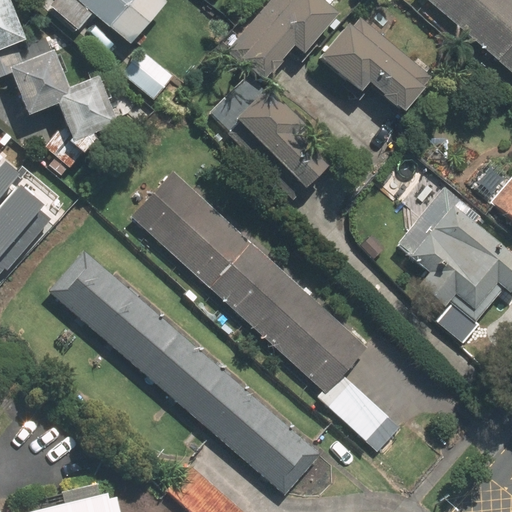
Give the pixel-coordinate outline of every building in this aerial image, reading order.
[(0,0),(0,75),(7,73),(21,121),(56,110),(62,128),(45,148),(67,169),(124,112),(94,78),(64,89),(51,53),(30,60),(27,48),(11,0),(0,0)] [(47,0),(43,7),(78,32),(91,14),(136,46),(168,0),(47,0)] [(265,82),(292,51),(303,61),(340,19),(317,0),(269,0),(222,52),(265,82)] [(511,0),(424,0),(511,76),(511,0)] [(381,39),(373,49),(343,24),(315,57),(355,90),(361,83),(404,120),(426,94),(435,84),(381,39)] [(138,50),(119,75),(156,102),(174,77),(138,50)] [(289,135),(303,121),(268,88),(233,125),(304,194),(326,171),(289,135)] [(40,161),(4,133),(0,138),(0,183),(15,194),(40,161)] [(396,424),(345,378),(371,349),(171,170),(128,218),(320,391),(314,397),(373,450),(396,424)] [(511,178),(506,173),(483,201),(495,211),(511,224),(511,178)] [(511,249),(437,187),(390,243),(426,273),(413,289),(438,310),(431,319),(460,343),(511,281),(511,249)] [(321,456),(80,250),(45,294),(284,503),(321,456)] [(239,511),(184,463),(160,490),(183,511),(239,511)] [(111,511),(108,498),(44,511),(111,511)]
